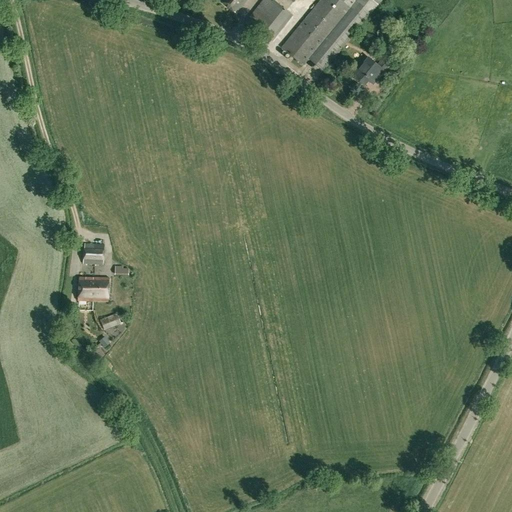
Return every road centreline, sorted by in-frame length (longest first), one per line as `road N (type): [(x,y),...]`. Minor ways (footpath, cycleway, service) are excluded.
road 1 (unclassified): [(511,191),(353,121),(216,29),(119,0)]
road 2 (unclassified): [(64,311),(76,231),(35,115),(10,0)]
road 3 (track): [(178,511),(135,415),(62,332),(64,311)]
road 4 (unclassified): [(424,511),(511,339)]
